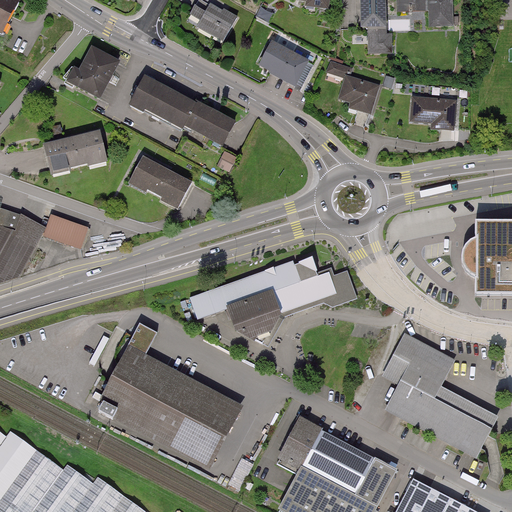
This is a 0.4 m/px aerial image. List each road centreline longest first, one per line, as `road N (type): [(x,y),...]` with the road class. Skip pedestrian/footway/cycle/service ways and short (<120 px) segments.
road 1 (residential): [(511,498),(152,316)]
road 2 (primary): [(0,309),(324,208)]
road 3 (secondary): [(138,40),(293,124),(338,174)]
road 4 (residential): [(359,227),(379,271),(420,309),(511,334)]
road 5 (residential): [(0,127),(90,16)]
road 6 (primary): [(378,192),(511,171)]
